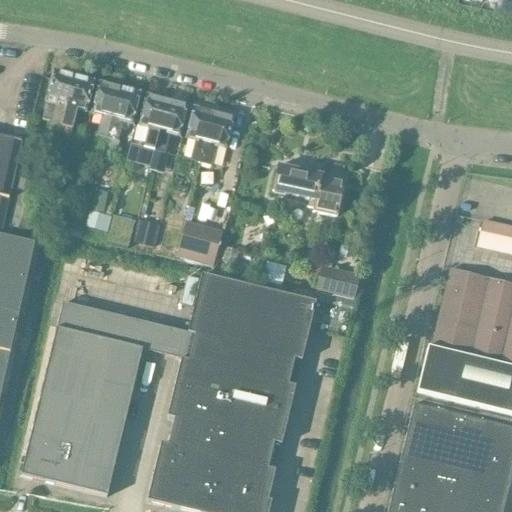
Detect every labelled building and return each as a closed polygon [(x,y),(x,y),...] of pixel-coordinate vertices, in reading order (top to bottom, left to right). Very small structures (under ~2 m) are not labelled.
[(66,75),(55,72),(54,75),(52,74),(44,103),(45,103),(40,122),(49,124),(48,126),(59,129),(72,79),(66,78),(66,75)] [(91,81),(79,78),(78,81),(72,79),(59,129),(69,132),(75,111),(84,113),(92,85),(90,84),(91,81)] [(106,140),(118,91),(112,90),(113,87),(101,84),(100,86),(98,86),(91,115),(101,117),(96,138),(106,140)] [(131,125),(138,96),(136,96),(137,93),(125,90),(124,93),(118,91),(106,140),(116,143),(121,122),(131,125)] [(152,153),(165,103),(159,102),(160,99),(148,96),(147,99),(145,98),(138,127),(147,130),(142,150),(152,153)] [(178,137),(185,109),(183,108),(184,105),(172,102),(171,105),(165,103),(152,153),(163,155),(168,135),(178,137)] [(207,111),(195,108),(194,111),(192,110),(185,139),(194,142),(189,162),(199,165),(212,115),(206,114),(207,111)] [(231,117),(219,114),(218,117),(212,115),(199,165),(210,167),(215,147),(225,149),(232,121),(230,120),(231,117)] [(60,136),(58,142),(55,156),(64,158),(69,139),(60,136)] [(0,393),(33,246),(0,238),(0,231),(7,202),(20,143),(0,138),(0,393)] [(28,232),(44,171),(23,166),(13,203),(7,227),(28,232)] [(315,214),(322,179),(289,172),(290,170),(278,167),(278,170),(276,169),(271,192),(308,200),(307,208),(312,210),(312,213),(315,214)] [(335,218),(342,183),(322,179),(315,214),(335,218)] [(237,191),(237,192),(237,193),(238,194),(239,195),(239,196),(241,196),(242,196),(243,196),(244,195),(245,195),(245,194),(246,193),(246,192),(246,190),(245,189),(245,188),(244,188),(243,187),(242,187),(241,187),(239,188),(238,189),(238,190),(237,191)] [(61,229),(77,232),(82,211),(66,207),(61,229)] [(89,212),(85,228),(102,233),(106,216),(89,212)] [(116,220),(111,240),(125,243),(131,223),(116,220)] [(41,238),(45,223),(36,221),(33,236),(41,238)] [(510,269),(511,260),(511,230),(481,224),(473,260),(510,269)] [(212,262),(220,236),(184,226),(177,252),(212,262)] [(154,249),(158,232),(139,229),(136,245),(154,249)] [(155,249),(170,253),(173,238),(158,234),(155,249)] [(352,311),(359,278),(319,268),(312,301),(352,311)] [(511,417),(511,288),(448,273),(429,350),(426,349),(416,394),(511,417)] [(105,499),(141,352),(179,362),(166,420),(173,421),(166,447),(159,446),(145,504),(179,511),(263,511),(273,473),(266,471),(273,445),(280,447),(294,389),(287,388),(293,362),(300,363),(307,332),(314,305),(200,278),(186,336),(61,305),(55,332),(54,331),(22,466),(31,481),(105,499)] [(191,308),(198,281),(187,279),(180,306),(191,308)] [(502,511),(511,471),(511,429),(413,406),(386,511),(502,511)]
